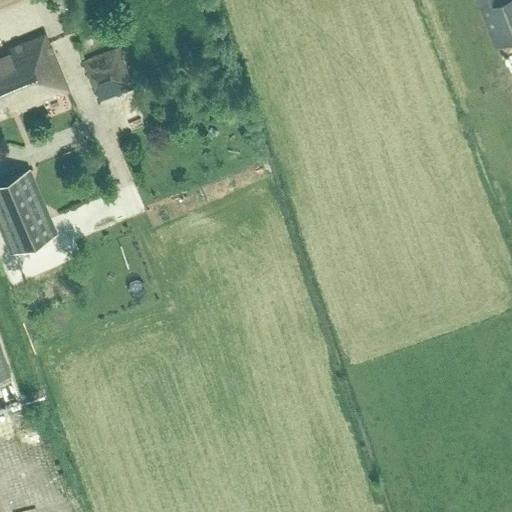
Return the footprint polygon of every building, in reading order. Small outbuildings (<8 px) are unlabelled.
[(511,0),(500,0),(481,7),(496,47),(511,40),(511,0)] [(0,116),(66,89),(43,35),(6,50),(8,54),(0,56),(0,116)] [(116,46),(80,60),(98,102),(133,89),(133,87),(116,46)] [(25,171),(0,181),(0,230),(9,251),(51,233),(25,171)] [(39,261),(15,269),(19,280),(42,272),(39,261)] [(0,376),(8,374),(0,348),(0,376)] [(8,429),(26,422),(21,407),(2,414),(8,429)]
